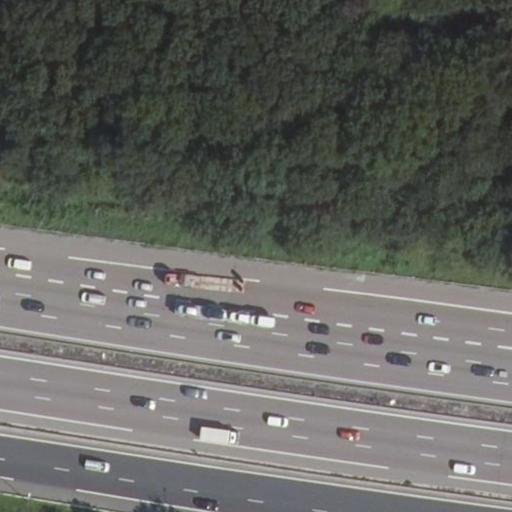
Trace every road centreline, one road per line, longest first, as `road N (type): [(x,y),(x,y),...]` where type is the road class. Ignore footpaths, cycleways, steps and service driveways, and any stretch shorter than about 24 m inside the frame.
road 1 (motorway): [(0,381),(511,459)]
road 2 (motorway): [(511,359),(0,287)]
road 3 (motorway): [(0,458),(339,511)]
